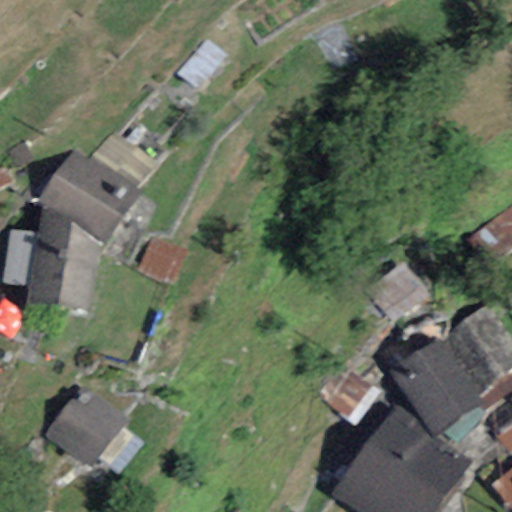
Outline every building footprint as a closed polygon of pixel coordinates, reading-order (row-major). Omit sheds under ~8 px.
[(205,43),(177,77),(198,95),(227,60),(205,43)] [(28,146),(10,151),(16,173),(35,168),(28,146)] [(77,156),(44,201),(100,242),(105,245),(138,201),(77,156)] [(0,197),(13,192),(4,169),(0,170),(0,197)] [(100,242),(44,201),(27,301),(88,311),(100,242)] [(511,252),(511,206),(478,235),(501,262),(511,252)] [(136,274),(173,293),(192,257),(155,238),(136,274)] [(403,261),(368,290),(393,320),(428,291),(403,261)] [(447,336),(486,396),(511,380),(511,379),(511,344),(488,309),(447,336)] [(389,377),(434,448),(477,421),(484,416),(476,402),(439,345),(389,377)] [(371,389),(345,366),(317,396),(343,420),(371,389)] [(511,379),(511,380),(486,396),(476,402),(484,416),(477,421),(506,458),(511,454),(511,379)] [(83,393),(49,434),(87,466),(121,424),(83,393)] [(391,418),(333,500),(350,511),(447,511),(473,476),(391,418)] [(511,511),(511,469),(491,490),(505,511),(511,511)]
